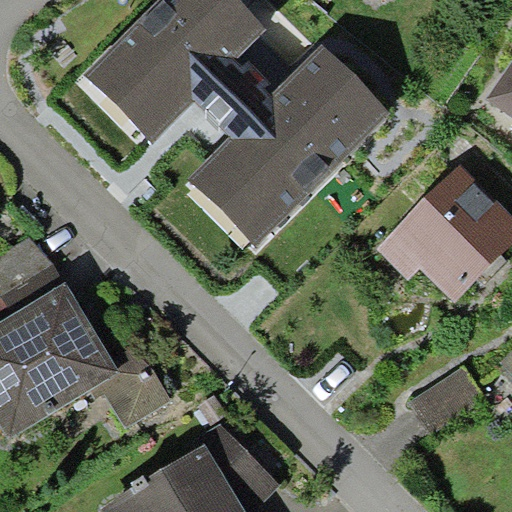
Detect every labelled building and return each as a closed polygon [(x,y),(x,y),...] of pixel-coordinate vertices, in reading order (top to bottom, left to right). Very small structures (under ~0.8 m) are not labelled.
[(322,47),(279,91),(255,68),(278,44),(233,0),(150,0),(68,84),(149,163),(187,123),(215,151),(178,189),(256,265),(398,121),(322,47)] [(511,122),(511,63),(484,104),(511,122)] [(456,306),(511,250),(511,217),(463,169),(379,253),(407,281),(419,270),(456,306)] [(119,428),(173,393),(144,350),(122,364),(36,234),(0,257),(0,305),(3,310),(0,311),(0,410),(15,434),(90,385),(119,428)] [(511,395),(511,354),(492,374),(511,395)] [(432,436),(487,398),(462,363),(408,401),(432,436)] [(256,511),(283,486),(224,425),(193,443),(200,454),(102,511),(256,511)]
